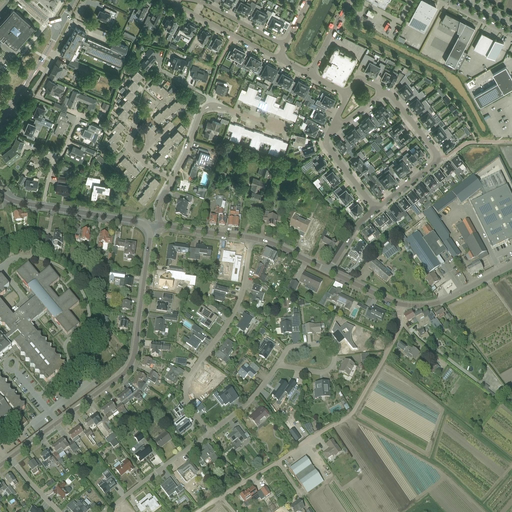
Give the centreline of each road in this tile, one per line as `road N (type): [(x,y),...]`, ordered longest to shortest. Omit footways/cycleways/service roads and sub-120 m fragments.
road 1 (residential): [(8,457),(127,364),(144,229)]
road 2 (residential): [(243,481),(353,411),(394,336),(400,305)]
road 3 (residential): [(208,432),(186,401),(186,383),(236,307),(251,237)]
road 4 (residential): [(384,91),(436,157),(375,209)]
road 5 (residential): [(172,179),(204,108),(276,127)]
road 6 (residential): [(0,268),(31,259),(76,283),(89,324),(72,337)]
road 7 (residential): [(107,511),(208,432)]
road 8 (residential): [(168,0),(278,57)]
road 9 (tertiary): [(400,305),(443,301),(511,266)]
